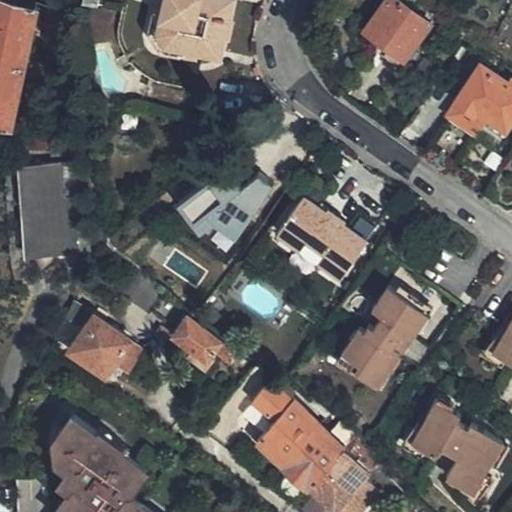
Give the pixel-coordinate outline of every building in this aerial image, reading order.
[(39,0),(0,0),(0,120),(16,123),(39,0)] [(215,56),(223,27),(228,27),(232,10),(227,8),(229,0),(159,0),(153,27),(165,46),(215,56)] [(403,58),(431,25),(399,0),(386,0),(365,28),(376,37),(401,57),(403,58)] [(457,29),(445,18),(438,26),(451,36),(457,29)] [(401,57),(376,37),(370,45),(395,64),(401,57)] [(511,114),(511,90),(478,68),(453,102),(470,114),(467,120),(477,127),(474,132),(491,144),(511,114)] [(76,130),(52,130),(51,150),(76,150),(76,130)] [(72,156),(22,157),(25,250),(85,248),(84,223),(74,223),(73,193),(74,193),(72,156)] [(236,227),(274,172),(256,163),(241,176),(225,157),(179,192),(199,220),(213,211),(236,227)] [(325,201),(303,185),(277,223),(343,269),(369,232),(348,218),(351,213),(328,197),(325,201)] [(189,230),(162,248),(189,288),(216,269),(189,230)] [(172,289),(159,279),(144,298),(156,308),(172,289)] [(402,351),(392,344),(406,326),(414,332),(431,310),(390,281),(373,303),(384,310),(376,321),(372,319),(366,326),(360,322),(343,346),(361,359),(357,365),(379,381),(402,351)] [(198,309),(172,289),(156,308),(168,318),(162,326),(177,338),(182,331),(199,344),(193,351),(191,354),(209,368),(218,359),(213,354),(227,338),(196,312),(198,309)] [(108,316),(113,309),(103,302),(71,347),(108,374),(135,335),(108,316)] [(511,320),(495,347),(511,359),(511,320)] [(199,344),(182,331),(177,338),(193,351),(199,344)] [(235,354),(240,347),(233,342),(228,348),(235,354)] [(296,387),(286,379),(280,387),(262,373),(245,392),(271,417),(289,395),(296,387)] [(413,431),(438,448),(443,439),(458,448),(452,456),(444,470),(473,486),(504,437),(472,416),(468,421),(457,414),(461,409),(437,393),(413,431)] [(271,417),(255,435),(310,484),(344,446),(289,395),(271,417)] [(71,441),(63,452),(51,444),(52,511),(154,511),(127,491),(146,468),(75,410),(58,431),(71,441)] [(344,446),(310,484),(336,508),(382,459),(368,445),(355,434),(344,446)] [(443,439),(438,448),(452,456),(458,448),(443,439)] [(399,511),(416,511),(408,503),(399,511)]
